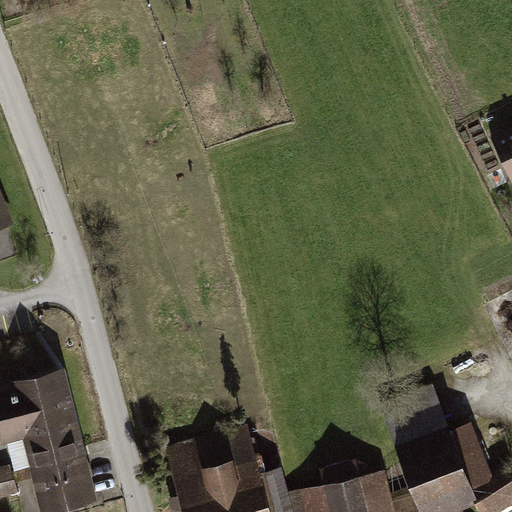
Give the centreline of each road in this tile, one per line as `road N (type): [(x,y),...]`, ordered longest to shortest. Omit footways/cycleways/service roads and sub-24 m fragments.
road 1 (residential): [(0,55),(83,285)]
road 2 (residential): [(83,285),(143,511)]
